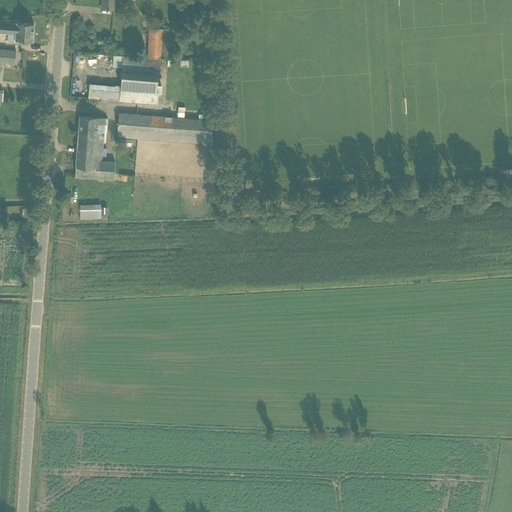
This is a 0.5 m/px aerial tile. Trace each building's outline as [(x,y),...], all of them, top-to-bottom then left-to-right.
[(101,0),(101,7),(114,8),(114,0),(131,1),(131,0),(101,0)] [(0,33),(8,34),(7,42),(15,42),(15,40),(32,41),(33,24),(23,23),(0,21),(0,33)] [(148,28),(147,58),(148,58),(168,59),(169,29),(148,28)] [(0,61),(13,63),(14,50),(0,49),(0,61)] [(119,101),(155,103),(156,93),(156,85),(157,69),(147,68),(148,58),(147,58),(122,56),(119,101)] [(116,137),(202,144),(204,121),(118,113),(116,137)] [(74,177),(108,180),(113,180),(114,161),(102,160),(105,118),(79,116),(74,177)]
